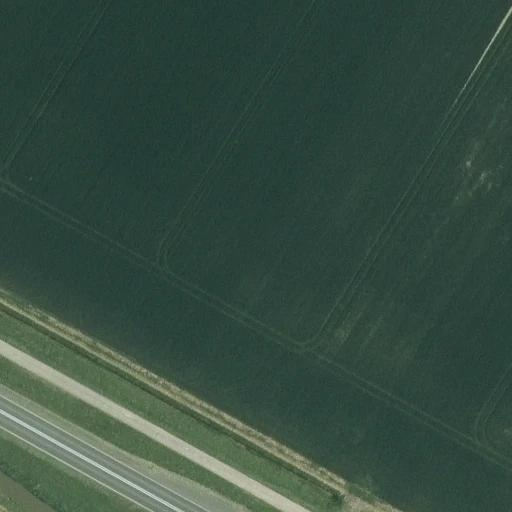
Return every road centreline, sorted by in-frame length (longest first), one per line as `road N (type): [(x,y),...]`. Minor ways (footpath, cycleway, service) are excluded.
road 1 (unclassified): [(301,511),(0,346)]
road 2 (trunk): [(177,511),(0,413)]
